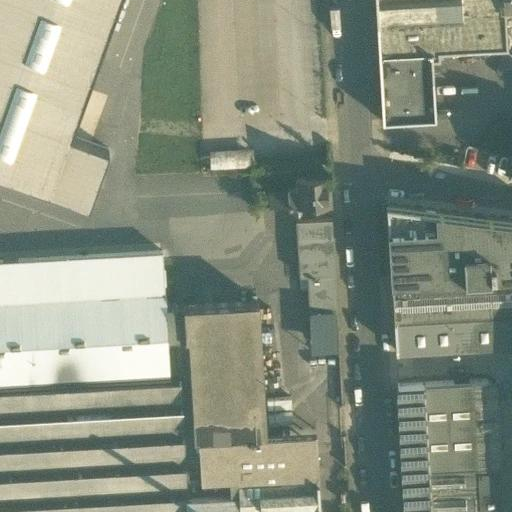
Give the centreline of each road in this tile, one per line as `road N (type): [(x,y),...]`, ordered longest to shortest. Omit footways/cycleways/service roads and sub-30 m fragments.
road 1 (residential): [(371,511),(354,175)]
road 2 (residential): [(354,175),(341,0)]
road 3 (residential): [(511,198),(354,175)]
